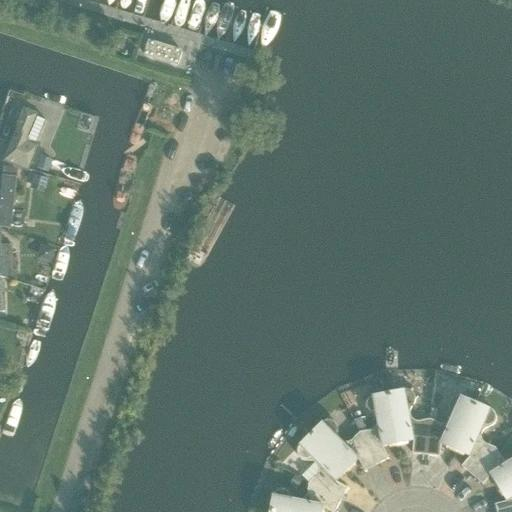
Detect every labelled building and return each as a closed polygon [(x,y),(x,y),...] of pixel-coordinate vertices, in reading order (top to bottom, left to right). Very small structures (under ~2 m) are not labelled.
[(167,61),(149,56),(145,70),(162,75),(179,80),(183,67),(167,61)] [(39,113),(24,107),(1,161),(26,171),(38,144),(28,140),(39,113)] [(0,179),(0,228),(10,229),(16,169),(1,167),(0,179)] [(0,276),(12,280),(10,245),(0,244),(0,276)] [(389,393),(399,443),(414,440),(413,453),(426,455),(430,419),(423,420),(422,421),(420,421),(418,421),(416,420),(414,420),(413,418),(412,417),(411,415),(410,413),(410,412),(410,410),(411,409),(415,402),(415,400),(416,399),(416,398),(415,396),(415,395),(414,394),(413,392),(411,391),(409,390),(408,389),(405,389),(403,389),(402,390),(401,391),(399,392),(389,393)] [(360,432),(377,464),(389,457),(383,446),(399,443),(389,393),(379,395),(377,395),(376,395),(375,395),(373,395),(371,395),(370,396),(368,397),(368,398),(367,400),(366,400),(366,401),(366,403),(366,404),(366,405),(366,407),(367,409),(368,411),(374,416),(375,417),(376,418),(376,419),(376,421),(376,423),(376,424),(376,425),(376,426),(375,427),(374,428),(372,430),(360,432)] [(430,419),(426,455),(440,456),(442,443),(456,450),(476,403),(467,399),(465,397),(463,396),(462,395),(461,395),(459,395),(457,395),(455,395),(454,396),(453,397),(451,398),(450,400),(449,401),(449,402),(449,403),(449,404),(449,406),(452,413),(452,414),(452,416),(452,417),(451,418),(451,419),(449,421),(448,422),(446,423),(445,423),(444,424),(442,424),(441,423),(439,423),(437,422),(430,419)] [(476,403),(456,450),(470,456),(462,466),(472,475),(496,447),(485,443),(483,441),(482,439),(482,437),(482,436),(482,435),(482,433),(482,432),(483,430),(484,429),(486,427),(492,425),(494,424),(495,423),(496,420),(496,418),(497,417),(497,416),(496,415),(496,414),(496,413),(495,411),(493,410),(492,409),(490,408),(489,407),(488,407),(486,407),(476,403)] [(312,434),(348,470),(359,459),(365,470),(377,464),(360,432),(351,440),(350,441),(349,441),(347,441),(345,441),(343,441),(341,439),(340,438),(339,437),(339,436),(338,434),(338,427),(338,426),(337,424),(335,422),(334,421),(333,420),(331,420),(329,419),(327,420),(325,420),(323,421),(322,422),(321,423),(321,424),(320,426),(319,427),(312,434)] [(318,474),(310,482),(341,499),(348,487),(337,481),(348,470),(312,434),(305,442),(303,442),(301,443),(300,444),(299,445),(299,446),(298,447),(297,449),(297,451),(297,453),(298,455),(298,456),(299,457),(300,458),(301,459),(302,460),(303,460),(304,461),(314,460),(315,461),(317,462),(318,463),(319,464),(320,466),(321,467),(321,468),(320,470),(320,471),(320,472),(319,473),(318,474)] [(496,447),(472,475),(483,484),(491,474),(499,487),(511,479),(511,459),(511,460),(510,460),(508,460),(507,460),(505,460),(504,459),(503,458),(502,457),(496,447)] [(511,511),(511,479),(499,487),(508,501),(495,504),(497,511),(511,511)] [(273,501),(271,511),(274,511),(322,511),(323,506),(335,511),(341,499),(310,482),(309,483),(307,494),(307,495),(306,496),(305,497),(303,498),(302,499),(300,499),(298,499),(296,498),(294,498),(293,497),(289,491),(287,490),(285,489),(283,488),(280,488),(279,489),(278,489),(276,490),(275,491),(274,493),(273,494),(273,496),(272,497),(272,498),(273,500),(273,501)]
